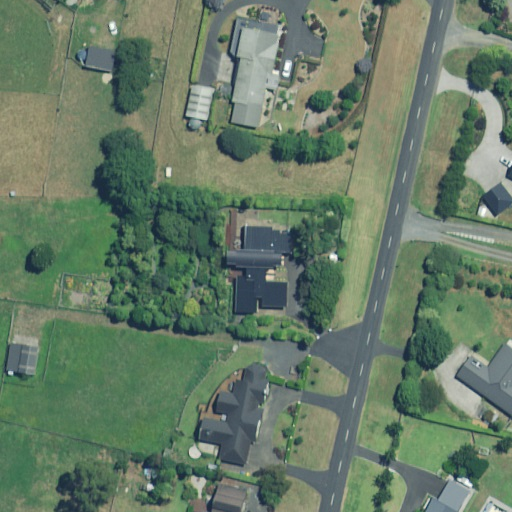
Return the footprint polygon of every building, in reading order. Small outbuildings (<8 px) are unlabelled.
[(244,31),(240,58),(243,58),(236,103),(238,103),(235,124),(260,129),(269,91),(278,93),(281,76),(272,74),(281,36),(244,31)] [(115,51),(90,48),(86,68),(112,72),(115,51)] [(214,89),(194,86),(188,117),(209,121),(214,89)] [(511,206),(511,197),(501,184),(484,198),(499,217),(511,206)] [(238,312),(257,314),(259,298),(265,299),(265,307),(286,308),(288,284),(276,283),(277,277),(268,276),(269,269),(277,270),(278,267),(284,267),(285,254),(290,254),(292,236),(280,235),(280,232),(273,232),(273,229),(249,227),(248,239),(237,238),(236,247),(246,248),(246,251),(239,251),(239,253),(230,253),(229,266),(238,267),(238,268),(249,269),(249,278),(240,277),(238,312)] [(39,348),(11,344),(7,371),(35,375),(39,348)] [(511,349),(507,346),(492,368),(482,369),(470,360),(458,377),(511,415),(511,349)] [(222,422),(216,421),(203,418),(199,440),(225,445),(222,460),(248,466),(253,443),(257,444),(270,381),(264,369),(250,366),(247,382),(239,380),(237,393),(223,391),(218,415),(224,416),(222,422)] [(459,511),(472,491),(453,480),(441,503),(435,499),(428,511),(459,511)] [(242,511),(248,492),(220,485),(214,508),(231,511),(242,511)]
